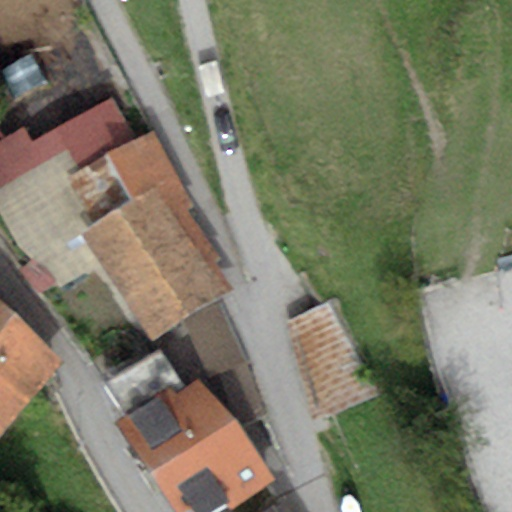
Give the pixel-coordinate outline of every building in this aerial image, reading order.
[(68,177),(136,141),(114,98),(31,143),(23,126),(0,139),(0,211),(18,248),(32,261),(54,283),(61,289),(104,264),(83,230),(93,225),(68,177)] [(93,225),(83,230),(104,264),(153,340),(185,321),(209,376),(219,371),(239,421),(262,411),(215,301),(232,289),(150,133),(136,141),(68,177),(93,225)] [(54,283),(32,261),(19,270),(41,294),(54,283)] [(326,303),(288,321),(315,426),(375,399),(326,303)] [(0,435),(60,363),(0,304),(0,435)] [(126,415),(115,422),(176,511),(224,511),(276,478),(199,379),(185,387),(160,350),(105,383),(126,415)] [(292,511),(284,498),(262,511),(292,511)]
